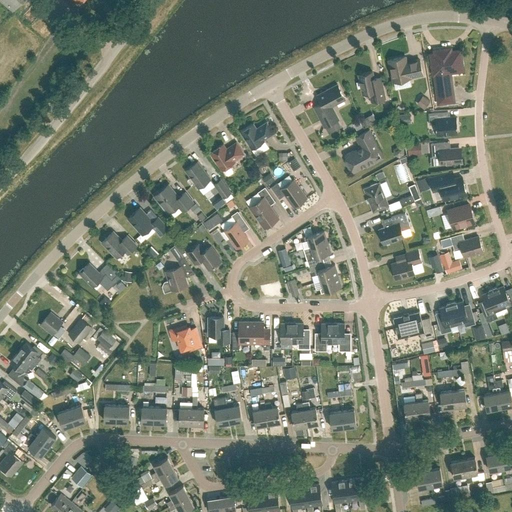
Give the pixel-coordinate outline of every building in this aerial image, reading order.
[(0,0),(13,12),(22,0),(0,0)] [(40,23),(42,10),(31,8),(28,20),(40,23)] [(453,101),(449,72),(453,68),(462,66),(459,50),(431,54),(433,74),(435,74),(438,103),(453,101)] [(406,64),(404,57),(389,60),(393,82),(409,78),(409,77),(422,74),(419,60),(410,62),(411,63),(406,64)] [(372,71),(358,74),(362,94),(369,92),(371,102),(385,99),(382,85),(380,77),(373,78),(372,71)] [(324,127),(338,120),(331,106),(345,99),(337,84),(317,95),(321,103),(314,107),(324,127)] [(424,98),(419,105),(424,109),(430,101),(424,98)] [(441,118),(440,112),(428,113),(429,124),(435,124),(436,135),(443,134),(443,136),(444,137),(448,137),(449,136),(449,134),(457,133),(456,117),(441,118)] [(274,133),(267,122),(256,128),(253,123),(240,131),(252,149),(265,141),(264,139),(274,133)] [(354,125),(357,130),(362,127),(359,122),(354,125)] [(345,159),(345,161),(349,168),(350,169),(352,168),(354,172),(366,165),(367,167),(377,162),(384,158),(377,146),(369,130),(355,137),(359,145),(361,147),(357,148),(358,149),(354,152),(353,151),(345,155),(347,159),(345,159)] [(446,149),(445,142),(431,143),(432,157),(439,156),(440,164),(459,162),(459,163),(460,163),(459,148),(446,149)] [(243,153),(236,143),(226,150),(222,144),(211,152),(222,170),(226,175),(228,175),(233,172),(233,170),(229,165),(234,162),(233,160),(243,153)] [(422,153),(421,144),(409,145),(410,154),(422,153)] [(295,158),(289,162),(294,171),(301,166),(295,158)] [(198,188),(211,179),(198,161),(185,170),(198,188)] [(454,179),(452,172),(430,178),(433,190),(441,188),(444,199),(466,193),(462,177),(454,179)] [(268,174),(263,178),(267,184),(273,181),(268,174)] [(293,180),(289,175),(278,183),(278,182),(271,187),(279,198),(286,194),(295,207),(306,198),(293,180)] [(428,185),(425,177),(416,180),(419,188),(428,185)] [(391,178),(384,180),(388,195),(395,193),(391,178)] [(224,198),(231,193),(221,179),(214,184),(224,198)] [(179,197),(168,184),(154,195),(168,213),(178,205),(182,211),(193,202),(185,192),(179,197)] [(379,184),(377,185),(371,187),(365,190),(373,211),(387,205),(379,184)] [(415,185),(409,187),(412,195),(414,201),(420,199),(415,185)] [(264,228),(279,218),(270,205),(275,202),(265,187),(257,192),(262,198),(249,207),(264,228)] [(414,201),(412,195),(399,200),(402,207),(414,201)] [(229,200),(232,205),(238,202),(236,197),(229,200)] [(196,214),(202,210),(197,203),(191,207),(196,214)] [(453,228),(474,222),(469,204),(448,210),(453,228)] [(429,216),(443,212),(441,206),(427,210),(429,216)] [(153,222),(140,207),(128,218),(142,234),(152,226),(160,235),(168,228),(158,217),(153,222)] [(248,239),(241,229),(247,224),(237,211),(231,215),(232,216),(222,223),(221,226),(224,230),(221,232),(226,240),(229,237),(236,247),(248,239)] [(384,244),(404,237),(401,230),(410,227),(405,212),(390,217),(393,224),(379,229),(384,244)] [(218,213),(205,222),(210,229),(223,220),(218,213)] [(202,224),(197,228),(200,233),(206,230),(202,224)] [(305,249),(311,247),(328,242),(324,230),(313,234),(310,227),(303,229),(306,236),(304,237),(305,241),(303,242),(305,249)] [(122,240),(113,231),(102,242),(117,258),(124,250),(128,254),(136,245),(127,235),(122,240)] [(461,247),(463,256),(483,251),(478,236),(464,240),(462,233),(440,240),(442,249),(453,246),(454,249),(461,247)] [(309,266),(324,261),(322,256),(331,253),(328,242),(311,247),(313,254),(309,255),(311,259),(307,260),(309,266)] [(203,251),(198,244),(187,252),(195,263),(202,259),(209,269),(221,260),(211,246),(203,251)] [(178,261),(183,257),(175,245),(169,249),(178,261)] [(286,248),(278,251),(283,266),(291,264),(286,248)] [(408,277),(408,275),(414,273),(412,266),(414,264),(421,262),(418,249),(406,253),(408,259),(391,264),(395,279),(401,277),(403,278),(408,277)] [(466,268),(465,262),(457,264),(453,250),(445,252),(451,272),(466,268)] [(437,254),(429,257),(433,267),(435,266),(437,272),(442,270),(437,254)] [(322,281),(338,275),(335,264),(326,267),(324,261),(309,266),(311,272),(314,271),(316,275),(319,274),(322,281)] [(99,272),(89,263),(79,273),(93,287),(99,281),(108,290),(120,278),(107,264),(101,269),(102,269),(99,272)] [(165,292),(172,290),(187,285),(181,266),(166,271),(169,280),(164,282),(163,286),(165,292)] [(338,275),(322,281),(324,288),(320,289),(321,293),(342,287),(338,275)] [(292,296),(299,293),(294,279),(288,281),(292,296)] [(116,286),(121,291),(125,286),(121,282),(116,286)] [(492,288),(500,308),(505,306),(508,313),(511,311),(511,298),(509,300),(503,286),(498,288),(496,287),(492,288)] [(495,310),(500,308),(492,288),(489,290),(488,292),(483,294),(488,308),(482,311),(486,322),(498,317),(495,310)] [(450,302),(456,323),(463,321),(464,327),(475,324),(472,312),(466,314),(462,300),(456,302),(454,301),(450,302)] [(450,325),(456,323),(450,302),(447,303),(445,305),(439,307),(443,320),(437,322),(441,333),(451,330),(450,325)] [(421,319),(419,312),(419,311),(418,311),(408,314),(408,313),(403,314),(403,315),(393,317),(393,318),(398,337),(397,337),(398,338),(419,333),(421,340),(434,337),(429,317),(421,319)] [(491,334),(486,322),(482,311),(478,313),(485,336),(491,334)] [(52,335),(63,322),(51,312),(40,325),(52,335)] [(80,342),(93,326),(82,317),(69,333),(80,342)] [(223,329),(223,317),(208,317),(209,335),(217,335),(217,342),(229,342),(229,329),(223,329)] [(251,343),(251,322),(239,321),(239,331),(233,331),(233,349),(239,349),(239,343),(251,343)] [(251,322),(251,343),(263,343),(263,349),(270,349),(270,335),(264,335),(264,322),(251,322)] [(292,342),(292,323),(281,323),(281,336),(274,336),(274,348),(286,348),(286,342),(292,342)] [(292,323),(292,342),(298,342),(298,348),(310,348),(310,336),(303,336),(303,323),(292,323)] [(333,342),(333,323),(322,323),(322,337),(315,336),(315,351),(327,351),(327,342),(333,342)] [(333,323),(333,342),(339,342),(339,351),(351,351),(351,337),(344,337),(344,323),(333,323)] [(188,330),(186,325),(170,330),(173,340),(178,338),(182,350),(189,347),(190,350),(202,346),(196,327),(188,330)] [(110,348),(117,339),(104,329),(97,338),(110,348)] [(484,337),(482,331),(474,333),(476,339),(484,337)] [(51,337),(55,343),(62,340),(59,333),(51,337)] [(511,339),(502,341),(503,351),(511,349),(511,339)] [(423,342),(426,353),(437,350),(435,340),(423,342)] [(26,342),(18,352),(30,361),(35,366),(41,358),(39,357),(43,352),(34,345),(32,347),(26,342)] [(109,354),(111,350),(101,342),(98,345),(109,354)] [(81,347),(74,355),(85,364),(91,355),(81,347)] [(65,349),(61,353),(70,360),(73,355),(65,349)] [(511,349),(503,351),(503,352),(504,361),(511,359),(511,349)] [(27,365),(30,361),(18,352),(10,362),(16,367),(14,369),(23,376),(30,368),(27,365)] [(48,358),(55,363),(58,358),(52,354),(48,358)] [(424,375),(430,374),(428,355),(421,356),(424,375)] [(450,370),(450,376),(463,374),(469,373),(467,361),(461,362),(461,365),(453,366),(453,369),(450,370)] [(45,363),(40,367),(56,386),(63,380),(55,369),(53,371),(45,363)] [(286,379),(297,377),(296,366),(284,368),(286,379)] [(38,368),(35,371),(44,378),(47,375),(38,368)] [(234,383),(241,382),(239,370),(232,371),(234,383)] [(37,396),(42,389),(29,379),(24,385),(36,396),(37,396)] [(497,392),(500,408),(511,405),(511,399),(510,389),(501,391),(500,386),(504,385),(502,379),(495,381),(497,392)] [(0,395),(1,396),(4,394),(10,399),(17,391),(4,381),(2,383),(0,381),(0,395)] [(283,394),(289,393),(287,381),(281,382),(283,394)] [(487,410),(500,408),(497,392),(495,381),(489,382),(488,382),(489,388),(492,388),(493,392),(484,394),(487,410)] [(223,392),(237,389),(236,384),(222,386),(223,392)] [(64,388),(65,395),(77,390),(75,385),(64,388)] [(274,385),(262,387),(263,393),(275,391),(274,385)] [(251,396),(263,393),(262,387),(250,390),(251,396)] [(54,399),(65,395),(64,388),(52,392),(54,399)] [(33,406),(38,399),(25,389),(20,396),(33,406)] [(452,390),(455,406),(467,405),(464,389),(452,390)] [(443,408),(455,406),(452,390),(440,392),(443,408)] [(416,401),(418,417),(430,416),(428,399),(423,400),(422,392),(416,393),(417,401),(416,401)] [(230,422),(226,402),(225,397),(214,399),(215,409),(218,424),(230,422)] [(226,402),(230,422),(242,420),(239,404),(234,405),(233,400),(226,402)] [(308,401),(303,402),(302,402),(306,425),(318,423),(316,407),(310,408),(308,401)] [(406,419),(418,417),(416,401),(404,403),(406,419)] [(180,407),(179,423),(192,424),(192,408),(192,402),(180,402),(180,407)] [(265,404),(268,424),(280,422),(278,406),(273,407),(272,402),(265,403),(266,404),(265,404)] [(292,411),(294,427),(306,425),(302,402),(297,403),(298,410),(292,411)] [(256,426),(268,424),(265,404),(260,405),(261,409),(253,410),(256,426)] [(70,409),(75,424),(87,420),(81,405),(70,409)] [(116,421),(117,405),(105,405),(104,421),(116,421)] [(117,405),(116,421),(129,421),(129,405),(117,405)] [(344,427),(342,411),(341,405),(335,406),(336,412),(330,412),(332,428),(344,427)] [(154,422),(154,406),(142,406),(142,422),(154,422)] [(154,406),(154,422),(166,423),(167,407),(154,406)] [(192,408),(192,424),(204,424),(204,408),(198,408),(192,408)] [(63,428),(75,424),(70,409),(58,413),(63,428)] [(342,411),(344,427),(356,425),(354,409),(342,411)] [(19,422),(23,417),(17,412),(13,417),(19,422)] [(20,424),(24,428),(32,418),(27,414),(20,424)] [(0,425),(10,433),(15,427),(0,415),(0,425)] [(13,433),(18,437),(24,428),(20,424),(13,433)] [(36,436),(49,446),(56,437),(44,427),(37,436),(36,436)] [(49,446),(36,436),(37,436),(32,432),(28,437),(33,441),(28,446),(41,456),(49,446)] [(8,439),(2,446),(5,448),(10,442),(8,439)] [(0,466),(11,476),(23,461),(12,452),(16,447),(10,442),(5,448),(4,449),(9,453),(0,463),(0,466)] [(499,453),(502,468),(511,466),(511,457),(511,450),(499,453)] [(490,471),(502,468),(499,453),(487,455),(490,471)] [(157,471),(151,474),(153,478),(173,467),(168,457),(153,465),(157,471)] [(463,459),(466,475),(467,482),(473,481),(472,474),(478,473),(475,457),(463,459)] [(454,477),(466,475),(463,459),(451,462),(454,477)] [(82,487),(92,474),(83,466),(73,479),(82,487)] [(173,467),(153,478),(155,482),(161,479),(165,485),(179,477),(173,467)] [(428,470),(431,486),(443,483),(440,468),(428,470)] [(419,488),(431,486),(428,470),(416,472),(419,488)] [(141,475),(145,481),(152,477),(149,471),(141,475)] [(347,480),(350,501),(359,499),(360,509),(366,508),(361,478),(347,480)] [(101,489),(104,484),(97,480),(94,485),(101,489)] [(332,482),(336,511),(337,511),(342,511),(340,502),(350,501),(347,480),(332,482)] [(313,511),(313,506),(322,504),(319,483),(304,485),(307,506),(308,511),(313,511)] [(506,490),(505,484),(493,486),(494,492),(506,490)] [(169,506),(189,495),(183,485),(169,493),(172,499),(167,502),(169,506)] [(298,511),(298,508),(307,506),(304,485),(290,487),(293,511),(298,511)] [(146,500),(158,493),(154,486),(142,494),(146,500)] [(130,492),(137,505),(142,501),(136,489),(130,492)] [(262,491),(265,511),(270,511),(280,510),(277,489),(262,491)] [(446,502),(452,500),(450,490),(444,491),(445,495),(433,498),(434,503),(446,502)] [(265,511),(262,491),(248,493),(250,511),(265,511)] [(457,493),(458,499),(470,497),(469,491),(457,493)] [(59,511),(63,511),(72,502),(61,493),(51,505),(59,511)] [(189,495),(169,506),(171,510),(177,507),(179,511),(182,511),(195,505),(189,495)] [(221,497),(223,511),(228,511),(226,511),(226,510),(236,509),(235,504),(237,504),(236,496),(234,496),(234,495),(221,497)] [(223,511),(221,497),(208,499),(208,500),(206,500),(208,508),(209,508),(210,511),(212,511),(220,511),(219,511),(223,511)] [(148,509),(157,504),(153,498),(144,503),(148,509)] [(112,500),(105,509),(108,511),(116,511),(120,507),(112,500)] [(72,502),(63,511),(81,511),(82,510),(72,502)]
